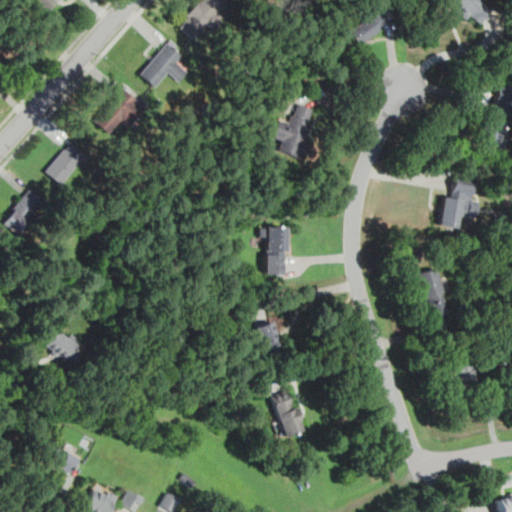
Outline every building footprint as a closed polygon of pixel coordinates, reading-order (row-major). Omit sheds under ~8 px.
[(58,0),(33,0),(46,13),(58,0)] [(223,6),(216,0),(197,0),(175,25),(192,40),(223,6)] [(381,0),(342,26),(354,44),(393,18),(381,0)] [(479,0),(444,0),(467,20),(471,16),(478,22),(490,9),(479,0)] [(183,51),(168,38),(137,73),(153,88),(168,72),(177,80),(187,69),(176,59),(183,51)] [(511,95),(511,87),(494,83),(478,144),(498,149),(511,95)] [(144,106),(119,86),(92,120),(109,134),(122,118),(130,124),(144,106)] [(299,158),(316,108),(295,102),(288,121),(276,117),(270,136),(280,140),(276,150),(299,158)] [(57,184),(87,155),(71,140),(43,168),(57,184)] [(469,197),(473,176),(454,173),(450,196),(441,194),(436,224),(456,227),(458,217),(474,220),(478,199),(469,197)] [(0,222),(17,236),(45,201),(27,187),(0,222)] [(284,273),(284,224),(262,224),(262,273),(284,273)] [(413,272),(425,317),(446,312),(434,266),(413,272)] [(278,349),(271,320),(251,324),(258,353),(278,349)] [(67,333),(64,337),(56,329),(43,342),(65,365),(82,348),(67,333)] [(479,380),(471,359),(445,368),(452,389),(479,380)] [(279,435),(299,430),(290,388),(269,393),(279,435)] [(67,473),(76,456),(52,444),(43,461),(67,473)] [(77,511),(106,511),(115,494),(92,482),(77,511)] [(132,511),(140,495),(125,488),(117,503),(132,511)] [(171,511),(179,497),(164,490),(157,506),(169,511),(171,511)] [(497,511),(511,511),(511,492),(494,496),(497,511)]
